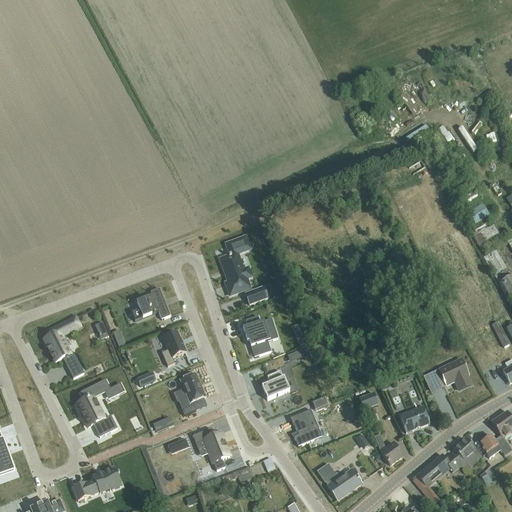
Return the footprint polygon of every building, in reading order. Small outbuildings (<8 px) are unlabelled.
[(406,132),(427,117),(426,115),(405,130),(406,132)] [(426,126),(432,124),(431,120),(406,130),(409,139),(428,132),(426,126)] [(447,125),(441,128),(448,143),(454,141),(447,125)] [(479,191),(464,197),(467,204),(482,197),(479,191)] [(489,218),(482,206),(468,214),(475,226),(489,218)] [(480,233),(485,242),(501,234),(496,224),(480,233)] [(251,278),(248,270),(244,271),(238,255),(250,250),(246,239),(226,246),(230,257),(229,257),(220,261),(225,273),(226,273),(229,283),(226,285),(230,297),(250,290),(246,280),(251,278)] [(496,251),(483,258),(494,277),(511,307),(511,276),(508,270),(507,270),(496,251)] [(282,295),(278,283),(273,285),(268,287),(272,298),(282,295)] [(266,294),(264,288),(256,291),(252,293),(245,295),(247,301),(249,306),(268,300),(268,299),(266,294)] [(159,290),(150,293),(151,295),(136,302),(136,304),(138,307),(139,311),(135,313),(131,314),(133,318),(135,323),(141,320),(143,320),(152,317),(158,314),(161,321),(164,320),(170,318),(165,303),(159,290)] [(248,328),(243,330),(246,339),(248,338),(257,358),(273,351),(269,341),(271,340),(268,333),(275,329),(271,318),(259,323),(257,317),(245,322),(248,328)] [(44,341),(46,346),(48,350),(47,351),(47,352),(48,351),(49,351),(50,353),(49,354),(48,354),(49,355),(50,354),(51,355),(51,356),(52,358),(51,358),(50,358),(51,359),(52,358),(54,361),(52,362),(53,362),(54,362),(55,363),(55,364),(63,360),(64,363),(65,365),(66,365),(71,362),(75,360),(75,359),(74,357),(73,354),(71,355),(70,354),(68,355),(64,349),(67,348),(64,343),(62,338),(61,338),(62,338),(66,335),(75,331),(80,328),(78,324),(76,319),(68,323),(57,328),(50,332),(49,332),(49,333),(50,334),(51,337),(50,338),(47,339),(44,341)] [(503,349),(509,345),(498,323),(491,326),(503,349)] [(161,355),(165,362),(167,368),(171,367),(174,365),(173,363),(172,360),(179,357),(186,354),(177,333),(170,336),(163,340),(162,340),(166,347),(168,352),(164,354),(161,355)] [(301,334),(295,336),(300,347),(305,345),(301,334)] [(122,340),(116,342),(119,349),(124,347),(125,347),(122,340)] [(298,353),(294,354),(297,361),(304,358),(301,351),(298,353)] [(80,369),(75,360),(71,362),(66,365),(65,365),(71,375),(75,373),(80,371),(80,370),(80,369)] [(507,370),(502,372),(509,385),(511,383),(511,361),(504,365),(505,367),(507,370)] [(460,391),(471,386),(467,378),(467,377),(460,362),(439,372),(446,387),(456,383),(460,391)] [(208,364),(197,368),(198,373),(210,369),(208,364)] [(71,375),(72,377),(73,379),(73,380),(73,381),(77,379),(83,376),(84,375),(82,372),(80,369),(80,370),(80,371),(75,373),(71,375)] [(152,373),(137,380),(140,388),(156,381),(152,373)] [(265,392),(263,392),(267,402),(289,393),(284,379),(283,380),(280,373),(271,377),(267,378),(268,380),(269,382),(270,385),(266,387),(264,388),(265,390),(266,391),(265,392)] [(424,379),(431,395),(443,389),(438,378),(436,379),(434,375),(436,374),(436,373),(424,379)] [(178,404),(181,411),(184,418),(196,412),(193,405),(193,404),(200,402),(204,400),(205,399),(201,389),(196,377),(195,376),(188,378),(180,382),(182,386),(183,391),(187,400),(181,402),(178,404)] [(86,402),(77,406),(88,429),(105,421),(94,399),(109,391),(105,382),(82,394),(86,402)] [(359,401),(363,412),(378,406),(374,395),(359,401)] [(325,400),(313,405),(316,412),(328,407),(325,400)] [(333,405),(328,407),(337,430),(343,428),(333,405)] [(425,408),(401,417),(407,434),(432,425),(425,408)] [(292,419),(290,420),(293,428),(294,427),(298,436),(294,438),(298,448),(322,438),(310,411),(292,419)] [(511,420),(506,413),(490,424),(500,438),(501,438),(502,440),(511,433),(511,431),(511,430),(511,420)] [(112,419),(105,423),(106,425),(110,434),(117,430),(114,424),(112,419)] [(171,419),(153,426),(156,433),(173,426),(171,419)] [(211,430),(192,438),(196,446),(204,443),(213,465),(215,464),(218,471),(216,472),(217,473),(225,469),(222,462),(230,459),(220,435),(214,437),(211,430)] [(363,436),(356,441),(363,450),(370,445),(363,436)] [(390,467),(403,458),(393,445),(386,450),(383,445),(380,436),(374,438),(378,448),(381,454),(390,467)] [(491,437),(480,444),(483,449),(482,450),(489,460),(494,457),(501,452),(505,458),(511,453),(502,440),(501,438),(500,438),(494,442),(491,437)] [(0,475),(2,475),(5,474),(9,472),(9,473),(11,472),(13,471),(13,469),(12,467),(12,466),(10,461),(8,455),(8,456),(7,456),(7,454),(6,451),(4,446),(5,446),(4,444),(2,441),(0,441),(0,475)] [(187,446),(187,445),(186,445),(185,442),(186,442),(185,441),(176,444),(178,449),(187,446)] [(443,457),(413,482),(434,507),(438,503),(426,489),(449,469),(452,474),(459,468),(468,469),(480,458),(465,442),(453,453),(455,455),(447,462),(443,457)] [(267,461),(263,463),(268,474),(275,471),(275,470),(274,467),(272,464),(272,463),(271,460),(267,461)] [(352,471),(340,479),(337,475),(335,476),(328,466),(317,473),(325,484),(328,487),(327,488),(337,502),(362,485),(352,471)] [(85,484),(72,489),(78,503),(99,494),(99,495),(111,490),(112,491),(122,487),(115,469),(92,479),(94,481),(85,485),(85,484)] [(31,511),(63,511),(59,502),(48,507),(47,504),(31,511)]
